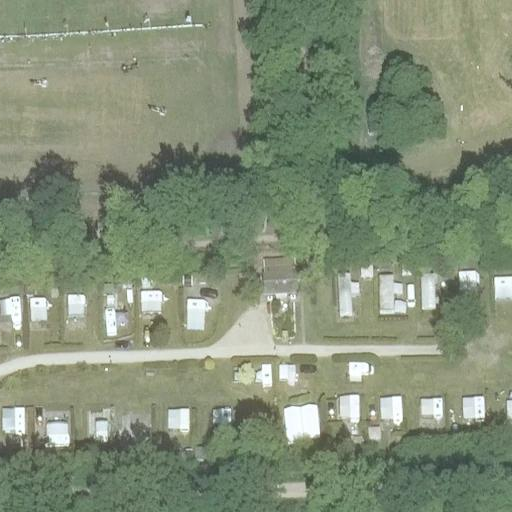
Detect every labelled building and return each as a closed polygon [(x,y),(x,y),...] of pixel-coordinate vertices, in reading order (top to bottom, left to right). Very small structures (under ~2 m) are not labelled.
[(264,300),(299,298),(297,261),(262,263),(264,300)] [(396,312),(395,277),(380,277),(382,313),(396,312)] [(424,278),(424,309),(435,309),(435,278),(424,278)] [(341,283),(342,316),(353,315),(352,283),(341,283)] [(3,297),(0,307),(0,326),(14,330),(22,303),(3,297)] [(32,300),(33,321),(49,320),(48,300),(32,300)] [(467,420),(487,419),(486,399),(466,400),(467,420)] [(511,401),(502,401),(502,419),(511,419),(511,401)] [(192,431),(192,411),(170,411),(170,431),(192,431)] [(232,430),(232,413),(214,413),(214,430),(232,430)] [(133,420),(134,447),(150,446),(149,420),(133,420)] [(52,444),(72,443),(71,423),(51,424),(52,444)] [(364,446),(355,446),(355,456),(365,455),(364,446)]
